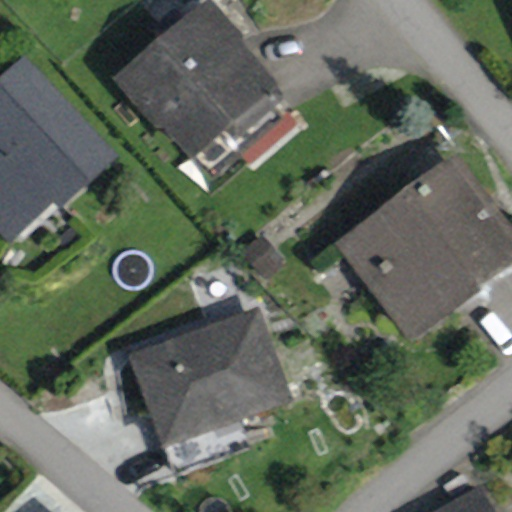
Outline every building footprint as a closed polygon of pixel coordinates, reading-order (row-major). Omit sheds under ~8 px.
[(214,0),(212,0),(118,80),(160,128),(164,124),(197,162),(228,135),(238,147),(293,99),(249,48),(253,45),(214,0)] [(28,60),(0,86),(0,235),(10,246),(54,205),(62,213),(120,158),(28,60)] [(511,226),(458,155),(336,247),(413,348),(511,273),(511,226)] [(265,234),(244,253),(270,282),(291,263),(265,234)] [(260,308),(127,358),(162,454),(296,404),(260,308)] [(493,511),(481,490),(441,511),(493,511)]
